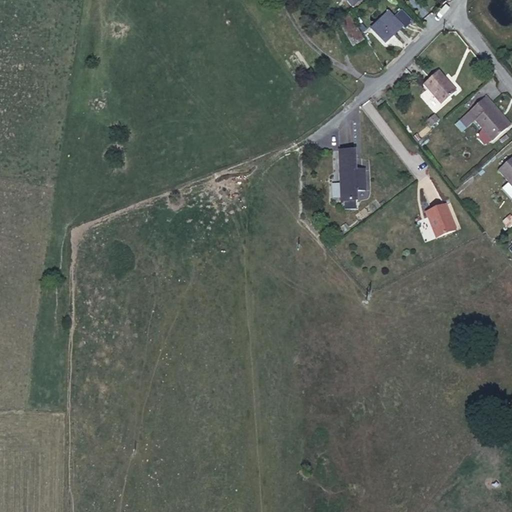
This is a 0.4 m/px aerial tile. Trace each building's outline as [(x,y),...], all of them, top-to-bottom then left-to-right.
[(345,0),(352,9),(362,0),(345,0)] [(370,29),(384,43),(402,27),(404,29),(412,21),(401,11),(394,17),(389,11),(370,29)] [(362,40),(347,18),(338,24),(352,46),(362,40)] [(455,91),(439,72),(423,86),(440,104),(455,91)] [(507,128),(490,108),(492,106),(485,98),(460,119),(466,127),(474,120),(482,128),(477,137),(484,145),(492,141),(493,141),(507,128)] [(510,126),(492,106),(490,108),(507,128),(510,126)] [(365,191),(364,170),(356,171),(355,151),(339,151),(341,201),(357,201),(356,191),(365,191)] [(511,158),(498,171),(511,186),(511,158)] [(455,230),(445,205),(425,213),(435,239),(455,230)]
